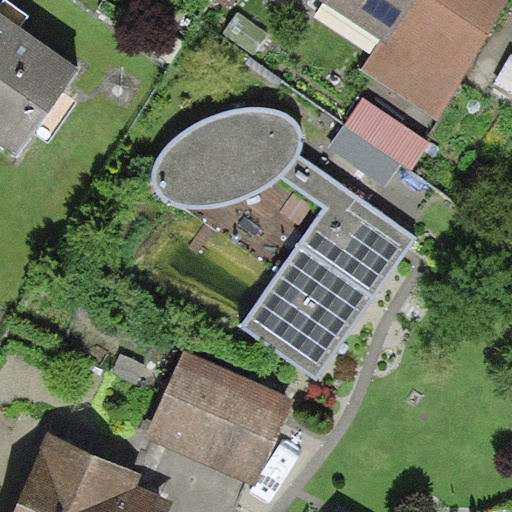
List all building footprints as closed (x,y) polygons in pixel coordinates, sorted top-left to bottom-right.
[(511,0),(313,0),(376,42),(355,74),(429,124),(511,0)] [(88,74),(0,18),(0,143),(33,164),(88,74)] [(401,189),(433,131),(366,94),(333,152),(401,189)] [(330,214),(240,333),(321,393),(353,350),(429,249),(307,158),(291,124),(250,115),(196,132),(156,178),(165,209),(196,225),(241,211),(289,182),(330,214)] [(300,407),(180,353),(139,441),(259,496),(300,407)] [(41,450),(16,511),(177,511),(180,505),(41,450)]
